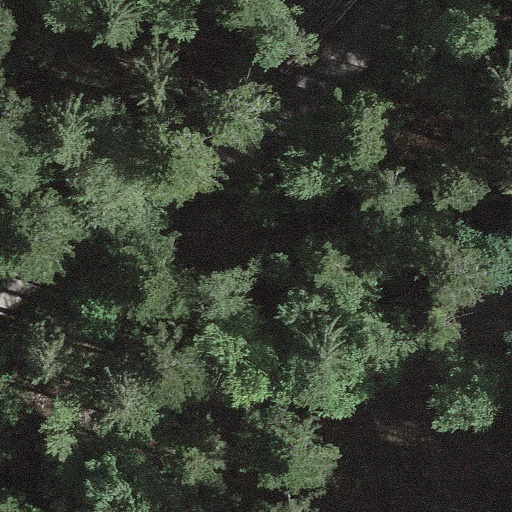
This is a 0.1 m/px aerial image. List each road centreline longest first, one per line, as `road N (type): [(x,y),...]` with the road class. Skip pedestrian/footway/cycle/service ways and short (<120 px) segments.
road 1 (track): [(0,444),(417,347),(511,302)]
road 2 (unclassified): [(391,0),(356,51),(289,112),(0,294)]
